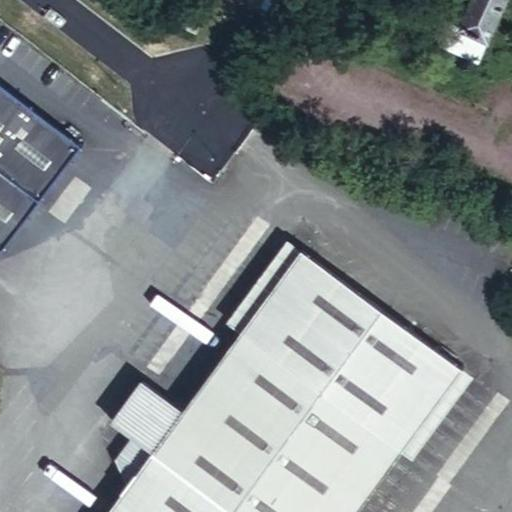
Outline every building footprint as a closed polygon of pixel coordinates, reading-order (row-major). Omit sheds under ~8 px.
[(502,0),(470,0),(467,7),(456,1),(441,33),(479,51),(502,0)] [(0,237),(73,142),(0,85),(0,237)] [(397,126),(400,118),(391,114),(401,94),(396,92),(383,119),(397,126)] [(391,114),(400,118),(410,100),(401,94),(391,114)] [(136,444),(124,459),(137,468),(131,478),(132,486),(125,494),(112,511),(364,511),(467,372),(301,253),(184,415),(145,385),(113,428),(136,444)] [(137,468),(124,459),(119,467),(125,494),(132,486),(131,478),(137,468)]
